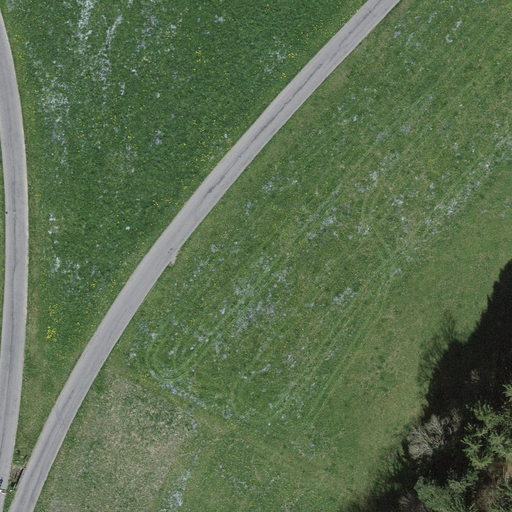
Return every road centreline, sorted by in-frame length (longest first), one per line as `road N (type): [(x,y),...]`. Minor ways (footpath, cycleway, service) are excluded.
road 1 (tertiary): [(385,0),(168,243),(88,366),(19,511)]
road 2 (tertiary): [(0,53),(17,238),(0,457)]
